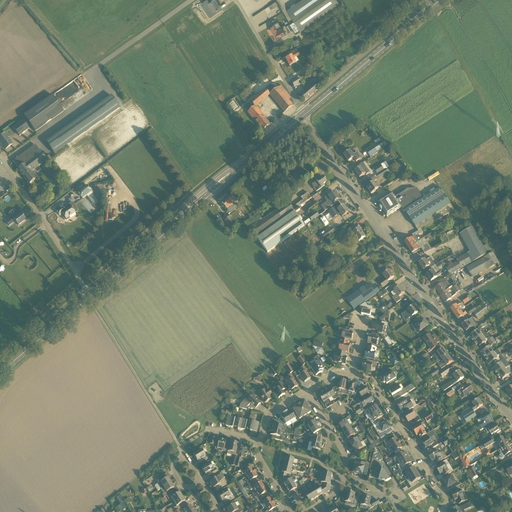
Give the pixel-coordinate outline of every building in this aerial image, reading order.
[(216,13),(213,9),(219,5),(215,0),(211,0),(208,2),(211,6),(206,10),(210,16),(216,13)] [(300,29),(339,2),(337,0),(298,0),(286,9),(300,29)] [(278,5),(275,1),(268,5),(271,9),(278,5)] [(267,28),(270,34),(281,27),(277,21),(273,24),(267,28)] [(281,27),(270,34),(273,39),(280,36),(284,33),(281,27)] [(308,40),(302,44),(306,50),(311,46),(311,45),(313,44),(310,39),(308,41),(308,40)] [(297,53),(295,54),(291,56),(285,59),(289,66),(295,63),(293,59),(296,57),(299,55),(297,53)] [(301,84),(298,78),(291,82),(294,88),(301,84)] [(255,107),(258,104),(269,95),(284,113),(293,106),(274,83),(244,108),(262,131),(270,125),(255,107)] [(318,90),(313,85),(312,86),(309,83),(304,87),(307,90),(300,95),(305,101),(318,90)] [(35,131),(63,112),(52,96),(24,115),(35,131)] [(114,100),(49,146),(54,154),(119,107),(114,100)] [(233,101),(229,104),(233,110),(238,107),(233,101)] [(19,136),(29,129),(23,120),(13,128),(19,136)] [(9,137),(6,133),(0,137),(0,142),(5,150),(12,145),(7,139),(9,137)] [(381,141),(376,144),(366,151),(371,157),(385,148),(381,141)] [(47,160),(44,156),(40,152),(35,145),(13,162),(18,169),(17,169),(29,184),(36,179),(31,172),(34,170),(36,173),(40,170),(38,167),(47,160)] [(344,156),(348,162),(354,159),(356,162),(362,158),(357,153),(353,155),(350,151),(344,156)] [(385,162),(374,170),(377,175),(389,167),(385,162)] [(366,168),(365,165),(361,167),(355,171),(360,178),(368,172),(366,168)] [(375,176),(365,183),(369,187),(367,188),(371,195),(376,192),(375,191),(378,188),(374,182),(377,180),(375,176)] [(311,185),(314,188),(316,192),(321,188),(324,186),(323,185),(326,182),(322,177),(316,182),(311,185)] [(87,185),(77,193),(82,199),(92,192),(87,185)] [(382,210),(387,217),(401,208),(404,212),(405,211),(418,231),(421,230),(454,210),(440,188),(423,199),(417,189),(408,190),(395,198),(392,193),(378,202),(380,206),(379,207),(382,210)] [(272,195),(266,189),(262,194),(267,200),(272,195)] [(295,205),(297,208),(311,198),(308,192),(300,197),(302,200),(295,205)] [(338,203),(336,200),(338,199),(333,192),(327,196),(325,198),(327,202),(326,203),(321,207),(325,212),(338,203)] [(231,206),(236,202),(230,196),(222,203),(230,213),(234,210),(231,206)] [(70,217),(75,213),(72,210),(75,208),(75,206),(73,204),(72,203),(69,205),(69,206),(66,208),(65,206),(56,211),(59,215),(62,214),(64,217),(64,219),(65,221),(67,221),(69,219),(70,217)] [(348,213),(343,206),(337,210),(334,212),(334,211),(328,216),(331,221),(337,216),(336,215),(339,213),(342,217),(348,213)] [(9,226),(15,222),(18,226),(25,220),(21,215),(23,213),(20,210),(15,214),(18,217),(16,219),(14,217),(9,220),(8,219),(5,221),(9,226)] [(303,226),(294,212),(256,239),(266,253),(303,226)] [(316,212),(308,215),(310,220),(318,217),(316,212)] [(230,229),(237,224),(230,216),(224,222),(230,229)] [(456,259),(458,262),(462,269),(487,255),(486,253),(490,251),(487,245),(483,247),(472,227),(459,234),(469,252),(456,259)] [(355,237),(359,242),(365,237),(359,228),(355,231),(353,228),(347,231),(353,239),(355,237)] [(408,248),(422,239),(419,235),(423,233),(421,230),(418,231),(412,235),(413,237),(405,243),(408,248)] [(424,244),(422,239),(408,248),(412,254),(413,253),(413,254),(416,253),(415,252),(421,248),(424,254),(432,250),(431,249),(427,242),(424,244)] [(431,269),(435,265),(429,256),(419,264),(424,270),(429,266),(431,269)] [(490,268),(484,259),(467,268),(472,278),(490,268)] [(462,269),(458,262),(446,269),(450,275),(462,269)] [(435,265),(431,269),(432,271),(426,275),(431,281),(437,277),(441,274),(435,265)] [(389,271),(387,272),(383,268),(379,271),(382,276),(383,275),(386,279),(379,283),(382,288),(389,283),(388,282),(394,278),(389,271)] [(449,289),(452,288),(452,287),(450,285),(447,287),(444,282),(435,288),(441,295),(449,289)] [(354,310),(380,292),(376,286),(371,289),(368,284),(346,299),(354,310)] [(452,288),(452,289),(456,294),(460,291),(456,286),(456,285),(452,287),(452,288)] [(391,293),(394,297),(393,298),(397,304),(402,300),(399,297),(405,293),(400,287),(394,291),(391,293)] [(449,289),(441,295),(446,303),(451,299),(448,293),(450,291),(449,289)] [(469,295),(467,297),(462,300),(464,304),(469,301),(472,299),(469,295)] [(373,307),(368,306),(365,303),(358,308),(361,311),(362,312),(361,315),(370,317),(371,314),(375,315),(376,310),(373,309),(373,307)] [(450,309),(454,315),(460,310),(465,307),(462,303),(460,305),(459,303),(450,309)] [(485,305),(473,313),(478,319),(485,314),(484,312),(487,309),(485,305)] [(414,306),(408,310),(401,315),(405,321),(412,316),(412,317),(418,313),(414,306)] [(460,310),(454,315),(458,320),(464,316),(467,314),(465,311),(462,313),(460,310)] [(426,323),(425,323),(424,321),(424,320),(423,321),(421,318),(415,322),(415,323),(411,325),(415,331),(418,329),(420,332),(425,329),(429,327),(427,323),(426,323)] [(462,325),(466,332),(472,327),(470,324),(474,321),(472,318),(468,321),(462,325)] [(372,330),(378,332),(378,333),(382,334),(382,333),(383,333),(384,327),(387,328),(388,324),(382,322),(381,325),(375,324),(375,326),(373,326),(372,326),(371,329),(372,330)] [(474,342),(486,334),(483,330),(481,331),(480,329),(482,328),(482,329),(488,325),(486,322),(478,328),(480,330),(478,331),(472,335),(473,338),(471,339),(474,342)] [(350,330),(348,329),(340,327),(339,333),(343,334),(342,338),(352,340),(353,334),(349,333),(350,330)] [(381,337),(380,335),(372,333),(371,337),(371,336),(370,338),(369,338),(368,344),(372,345),(372,346),(376,347),(378,339),(381,337)] [(480,347),(486,342),(484,340),(489,337),(487,334),(486,334),(474,342),(476,346),(478,344),(480,347)] [(423,339),(428,345),(437,339),(434,335),(431,338),(429,335),(423,339)] [(437,339),(428,345),(430,349),(427,351),(429,353),(432,351),(438,347),(436,345),(439,342),(437,339)] [(349,345),(350,342),(341,340),(340,343),(341,344),(339,351),(348,353),(350,345),(349,345)] [(375,353),(376,349),(368,347),(367,351),(365,358),(374,360),(376,353),(375,353)] [(483,355),(485,359),(493,353),(489,347),(480,354),(482,356),(483,355)] [(442,360),(448,355),(443,349),(437,353),(432,357),(434,360),(440,356),(442,360)] [(498,359),(496,357),(500,354),(497,350),(493,353),(485,359),(488,362),(486,363),(488,365),(498,359)] [(346,365),(347,358),(345,357),(346,354),(338,352),(337,356),(337,355),(335,363),(339,363),(338,364),(342,365),(342,364),(346,365)] [(453,362),(448,355),(442,360),(437,363),(441,370),(447,366),(453,362)] [(395,356),(390,360),(394,367),(400,363),(395,356)] [(298,359),(298,360),(302,366),(306,364),(301,357),(298,359)] [(313,362),(314,364),(310,366),(316,376),(322,372),(321,371),(323,370),(322,368),(324,366),(319,358),(313,362)] [(497,375),(505,369),(509,366),(506,361),(508,360),(506,358),(500,362),(501,363),(494,368),(491,370),(493,373),(494,372),(497,375)] [(375,369),(377,363),(367,360),(367,363),(364,363),(362,369),(366,370),(366,371),(370,372),(370,371),(371,371),(372,368),(375,369)] [(285,366),(286,368),(289,374),(293,372),(288,364),(285,366)] [(273,367),(269,369),(274,377),(277,375),(273,367)] [(302,374),(298,376),(301,380),(302,379),(304,383),(310,379),(306,372),(307,371),(304,367),(299,370),(302,374)] [(448,368),(440,374),(437,376),(440,380),(442,378),(451,372),(448,368)] [(505,369),(497,375),(499,378),(501,377),(502,380),(509,375),(505,369)] [(396,377),(397,376),(397,375),(396,373),(395,373),(394,373),(393,373),(392,372),(388,374),(384,376),(385,377),(381,379),(382,380),(381,380),(383,383),(384,383),(384,384),(386,383),(387,385),(389,384),(390,387),(398,382),(396,379),(395,377),(396,377)] [(446,385),(442,388),(444,392),(458,383),(464,378),(459,372),(453,376),(456,380),(451,383),(450,383),(446,385)] [(289,382),(286,384),(288,388),(289,387),(291,391),(297,387),(293,380),(294,379),(291,375),(286,377),(289,382)] [(347,395),(348,390),(345,389),(347,382),(346,382),(346,381),(344,381),(341,381),(339,390),(338,393),(347,395)] [(282,391),(285,389),(286,389),(281,382),(275,386),(277,389),(273,391),(275,396),(276,395),(279,398),(285,395),(282,391)] [(352,393),(352,395),(355,396),(359,388),(356,386),(357,385),(355,384),(355,383),(352,383),(351,383),(349,392),(352,393)] [(462,385),(456,390),(461,396),(464,394),(466,398),(469,395),(469,394),(473,392),(469,385),(464,388),(462,385)] [(395,395),(398,400),(403,396),(401,392),(402,391),(399,386),(389,392),(392,397),(395,395)] [(331,388),(324,392),(329,399),(332,398),(334,400),(338,398),(336,388),(332,390),(331,388)] [(367,392),(368,392),(366,388),(363,390),(362,389),(360,391),(358,392),(360,395),(358,399),(361,403),(368,398),(367,395),(369,394),(367,392)] [(262,401),(263,401),(264,403),(271,400),(270,398),(273,396),(268,389),(265,391),(265,390),(259,394),(261,397),(260,398),(262,401)] [(445,394),(448,398),(454,393),(451,390),(445,394)] [(332,405),(329,399),(324,392),(319,395),(323,403),(326,401),(328,404),(325,406),(327,409),(332,405)] [(240,405),(239,408),(247,410),(247,407),(250,404),(255,409),(260,404),(252,395),(247,400),(246,399),(240,405)] [(362,412),(364,411),(368,409),(366,407),(374,402),(373,400),(374,399),(372,396),(371,397),(371,396),(368,398),(361,403),(363,406),(360,408),(362,412)] [(404,400),(404,399),(400,401),(401,402),(397,405),(401,411),(404,409),(406,412),(414,408),(410,401),(407,403),(405,400),(404,400)] [(467,404),(470,409),(458,417),(463,426),(477,417),(474,412),(483,406),(479,399),(472,404),(471,402),(467,404)] [(300,406),(299,406),(307,420),(310,418),(307,415),(311,412),(304,402),(300,404),(300,406)] [(307,420),(299,406),(298,407),(297,406),(293,409),(294,411),(298,417),(299,420),(302,417),(305,421),(307,420)] [(371,417),(380,412),(377,407),(372,410),(370,408),(368,409),(364,411),(367,416),(370,414),(371,417)] [(421,421),(415,410),(404,417),(408,423),(410,422),(413,426),(421,421)] [(226,424),(226,427),(232,428),(234,420),(229,418),(231,412),(226,411),(223,423),(226,424)] [(287,411),(285,413),(290,422),(296,418),(298,417),(294,411),(291,412),(290,411),(287,412),(287,411)] [(383,417),(380,412),(371,417),(373,420),(371,422),(373,427),(379,423),(378,420),(383,417)] [(281,418),(277,421),(284,425),(290,422),(285,413),(282,414),(283,414),(283,415),(280,416),(281,418)] [(480,417),(476,419),(482,430),(485,428),(489,426),(487,423),(492,420),(488,413),(480,418),(480,417)] [(244,430),(246,422),(242,421),(243,415),(238,414),(236,420),(235,426),(238,427),(238,429),(244,430)] [(432,414),(425,418),(427,422),(434,418),(432,414)] [(255,417),(250,416),(247,428),(250,429),(250,431),(256,433),(258,424),(254,423),(255,417)] [(310,430),(319,424),(318,422),(318,423),(317,423),(315,420),(314,421),(312,419),(307,422),(308,425),(307,425),(310,430)] [(284,427),(284,425),(277,421),(276,425),(273,424),(272,428),(271,427),(269,429),(281,432),(282,427),(284,427)] [(342,430),(349,426),(347,421),(339,425),(342,430)] [(375,429),(377,433),(381,439),(391,433),(389,429),(390,429),(389,426),(389,425),(388,423),(387,423),(387,422),(379,427),(375,429)] [(321,427),(319,424),(310,430),(312,433),(309,435),(310,437),(314,436),(322,435),(319,431),(321,430),(320,427),(321,427)] [(423,437),(427,435),(425,431),(421,425),(412,430),(416,436),(418,435),(420,439),(423,437)] [(489,426),(485,428),(488,433),(489,432),(492,436),(496,433),(497,434),(501,431),(500,430),(499,431),(495,425),(490,428),(489,426)] [(342,430),(345,435),(352,430),(349,426),(342,430)] [(280,435),(281,432),(269,429),(270,432),(271,432),(270,435),(272,436),(271,439),(282,441),(283,437),(280,435)] [(352,430),(345,435),(348,440),(355,435),(352,430)] [(314,436),(312,443),(323,446),(323,443),(322,443),(323,440),(321,439),(322,435),(314,436)] [(435,440),(435,437),(433,437),(433,436),(430,438),(422,443),(423,445),(422,446),(424,449),(425,448),(425,449),(431,446),(433,449),(438,445),(435,440)] [(389,443),(394,452),(402,448),(396,438),(389,443)] [(497,446),(500,450),(509,444),(507,440),(505,442),(503,438),(495,442),(497,446)] [(353,448),(360,444),(357,439),(350,443),(353,448)] [(453,445),(449,439),(443,443),(445,447),(447,445),(449,448),(453,445)] [(225,447),(226,442),(226,441),(219,440),(219,441),(218,441),(217,443),(218,444),(217,448),(221,449),(221,451),(225,452),(226,451),(225,450),(225,447)] [(491,440),(483,445),(485,449),(493,444),(491,440)] [(236,453),(237,445),(238,444),(231,442),(229,447),(228,451),(227,454),(234,456),(236,453)] [(321,448),(323,446),(312,443),(311,448),(312,449),(311,452),(317,453),(318,450),(320,451),(321,448)] [(360,444),(353,448),(356,453),(363,448),(360,444)] [(505,457),(505,456),(511,453),(509,449),(511,448),(509,444),(500,450),(498,451),(500,454),(499,455),(498,456),(498,458),(499,459),(500,460),(501,461),(502,461),(503,461),(504,460),(505,459),(505,458),(505,457)] [(246,446),(245,446),(243,445),(243,447),(241,454),(241,457),(247,459),(248,455),(249,455),(250,452),(249,452),(250,447),(249,447),(249,446),(247,445),(246,446)] [(197,459),(198,461),(200,464),(210,458),(207,453),(203,454),(201,450),(193,455),(196,459),(197,459)] [(446,458),(443,453),(438,454),(436,450),(428,455),(431,461),(432,460),(433,462),(434,461),(436,464),(446,458)] [(400,463),(408,458),(405,453),(400,456),(398,454),(392,457),(395,463),(398,461),(400,463)] [(464,456),(460,458),(466,469),(470,466),(469,463),(470,463),(467,457),(465,458),(464,456)] [(401,473),(406,470),(409,468),(407,466),(412,463),(408,458),(400,463),(401,466),(398,468),(401,473)] [(355,465),(353,474),(354,474),(355,475),(357,475),(358,475),(363,476),(363,474),(367,475),(369,464),(362,462),(360,466),(355,465)] [(210,464),(202,469),(205,475),(207,473),(209,476),(218,471),(215,465),(212,467),(210,464)] [(444,464),(436,469),(440,475),(442,474),(444,477),(453,472),(449,465),(446,467),(444,464)] [(247,477),(255,472),(253,470),(251,467),(249,469),(248,466),(240,471),(242,475),(245,474),(247,477)] [(383,466),(382,470),(381,474),(371,471),(369,478),(379,480),(379,481),(387,482),(391,479),(383,466)] [(406,470),(401,473),(400,474),(402,477),(406,475),(409,479),(418,474),(415,468),(408,472),(406,470)] [(475,468),(467,471),(470,480),(479,476),(475,468)] [(255,472),(247,477),(249,479),(246,482),(249,486),(256,482),(257,481),(255,478),(257,477),(256,474),(255,472)] [(408,483),(411,488),(418,484),(416,481),(421,479),(418,474),(409,479),(411,482),(408,483)] [(451,476),(444,481),(447,486),(447,485),(449,488),(451,486),(453,490),(461,484),(453,480),(451,476)] [(160,489),(171,483),(168,478),(164,480),(163,477),(157,480),(159,483),(157,484),(160,489)] [(218,477),(210,482),(213,488),(216,487),(218,490),(226,485),(223,479),(220,481),(218,477)] [(283,484),(286,489),(294,484),(291,479),(283,484)] [(239,481),(237,483),(245,498),(248,496),(239,481)] [(258,484),(256,482),(249,486),(248,487),(250,491),(254,490),(256,492),(265,487),(264,485),(263,486),(261,483),(258,484)] [(164,497),(166,496),(171,493),(172,492),(170,490),(174,488),(171,483),(160,489),(164,494),(162,495),(164,497)] [(331,485),(330,485),(321,483),(321,485),(319,486),(323,494),(324,495),(329,491),(331,485)] [(296,488),(294,484),(286,489),(289,493),(296,488)] [(319,497),(323,494),(319,486),(314,489),(319,497)] [(265,487),(256,492),(257,495),(255,498),(257,502),(258,501),(261,500),(266,497),(264,494),(267,493),(265,490),(266,489),(265,487)] [(314,489),(310,492),(314,499),(319,497),(314,489)] [(455,499),(456,501),(457,500),(459,505),(467,500),(463,492),(461,493),(460,490),(455,492),(456,493),(452,495),(454,499),(455,499)] [(231,492),(228,494),(226,491),(218,496),(222,502),(224,500),(226,503),(235,498),(231,492)] [(171,498),(174,502),(182,497),(180,492),(173,496),(171,493),(166,496),(168,499),(171,498)] [(314,499),(310,492),(305,495),(310,502),(314,499)] [(355,508),(358,499),(354,498),(355,494),(353,494),(354,493),(350,492),(350,493),(348,492),(347,495),(346,495),(345,499),(346,499),(345,502),(350,503),(349,506),(355,508)] [(364,496),(363,501),(362,501),(361,505),(369,507),(370,510),(380,504),(378,500),(372,504),(370,503),(371,498),(364,496)] [(172,509),(173,511),(175,511),(178,510),(181,508),(179,505),(185,501),(182,497),(174,502),(176,506),(172,509)] [(261,500),(258,501),(261,505),(264,505),(266,507),(273,503),(272,501),(270,498),(263,502),(261,500)] [(124,503),(117,507),(120,511),(127,508),(124,503)] [(275,505),(273,503),(266,507),(267,510),(265,511),(272,511),(276,508),(274,505),(275,505)] [(469,503),(461,507),(464,511),(471,507),(469,503)]
